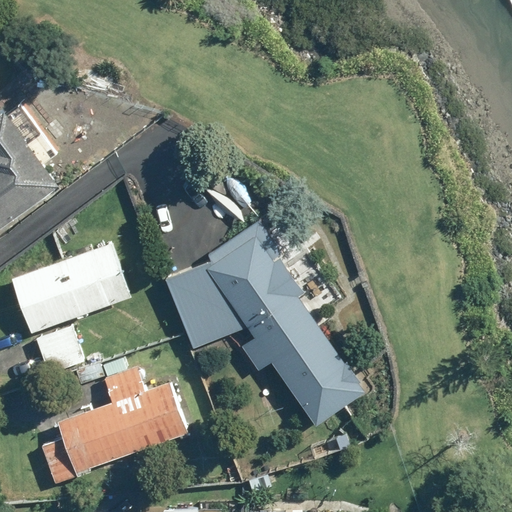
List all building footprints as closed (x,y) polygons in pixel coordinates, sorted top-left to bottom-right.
[(0,152),(0,227),(65,181),(29,132),(0,152)] [(215,254),(217,258),(172,277),(200,341),(254,317),(317,417),(369,384),(267,221),(215,254)] [(22,277),(40,325),(133,290),(115,242),(22,277)] [(75,322),(42,334),(54,368),(87,356),(75,322)] [(62,474),(189,428),(171,380),(45,425),(62,474)] [(204,511),(205,503),(132,504),(132,511),(204,511)]
